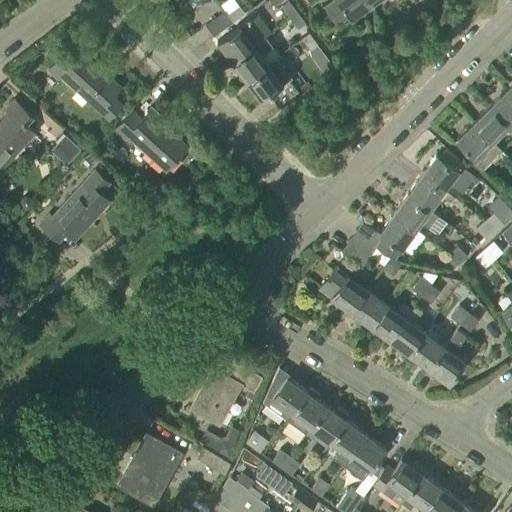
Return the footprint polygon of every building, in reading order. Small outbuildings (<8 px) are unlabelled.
[(289,17),(297,11),(288,0),(281,6),(289,17)] [(371,2),(369,0),(331,0),(322,7),(336,25),(348,17),(350,19),(371,2)] [(227,14),(233,21),(243,13),(237,6),(227,14)] [(233,21),(227,14),(224,10),(204,25),(212,36),(233,21)] [(297,11),(289,17),(298,28),(305,22),(297,11)] [(231,61),(264,36),(270,33),(255,13),(217,42),(231,61)] [(317,45),(309,34),(308,34),(301,39),(309,50),(317,45)] [(271,46),(264,36),(231,61),(246,80),(276,58),(275,57),(267,63),(260,54),(271,46)] [(123,104),(113,95),(120,87),(81,51),(74,59),(66,51),(48,70),(58,80),(62,75),(99,110),(108,119),(123,104)] [(276,58),(246,80),(260,100),(268,94),(277,106),(297,91),(293,86),(296,84),(284,68),(276,58)] [(511,91),(508,88),(491,104),(509,123),(511,120),(511,91)] [(5,107),(10,112),(0,123),(0,178),(3,175),(0,171),(0,169),(32,133),(23,124),(32,116),(13,98),(5,107)] [(491,104),(474,121),(493,140),(509,123),(491,104)] [(152,108),(141,119),(133,111),(115,130),(125,139),(128,135),(166,170),(186,147),(162,125),(165,121),(152,108)] [(493,140),(474,121),(457,139),(475,157),(472,161),(481,170),(502,149),(493,140)] [(66,163),(80,148),(64,132),(56,140),(57,141),(50,149),(66,163)] [(105,158),(107,155),(107,149),(103,145),(98,152),(105,158)] [(445,149),(439,157),(436,155),(421,174),(442,190),(461,163),(445,149)] [(100,191),(109,182),(95,170),(53,217),(49,213),(39,223),(58,241),(67,232),(75,239),(110,200),(100,191)] [(442,190),(421,174),(408,194),(429,209),(442,190)] [(437,214),(429,209),(408,194),(394,213),(415,228),(419,222),(427,228),(437,214)] [(21,208),(26,210),(31,209),(33,204),(31,199),(26,197),(22,199),(19,203),(21,208)] [(511,210),(506,204),(496,214),(503,222),(511,213),(511,210)] [(484,219),(494,230),(503,222),(496,214),(493,211),(484,219)] [(373,242),(376,245),(390,255),(394,257),(401,247),(415,228),(394,213),(380,232),(373,242)] [(494,230),(484,219),(475,227),(486,238),(494,230)] [(363,220),(356,229),(373,242),(380,232),(363,220)] [(511,239),(511,221),(502,231),(511,240),(511,239)] [(23,222),(19,226),(17,228),(24,235),(29,230),(23,222)] [(356,229),(348,240),(369,255),(376,245),(373,242),(356,229)] [(473,239),(470,243),(475,247),(479,244),(473,239)] [(369,255),(348,240),(341,249),(362,264),(369,255)] [(484,248),(494,259),(502,250),(493,240),(484,248)] [(458,263),(467,255),(457,244),(448,253),(449,254),(458,263)] [(494,259),(484,248),(475,256),(485,267),(494,259)] [(454,268),(458,263),(449,254),(445,258),(454,268)] [(394,257),(390,255),(382,266),(392,273),(400,261),(394,257)] [(350,310),(366,288),(335,266),(320,288),(350,310)] [(421,295),(430,283),(437,275),(424,272),(421,276),(420,276),(412,288),(421,295)] [(430,283),(421,295),(431,302),(440,290),(430,283)] [(386,303),(366,288),(350,310),(371,325),(386,303)] [(511,288),(506,293),(511,300),(503,309),(511,320),(511,288)] [(386,303),(371,325),(390,339),(412,310),(401,303),(396,310),(386,303)] [(460,323),(469,311),(459,304),(450,316),(460,323)] [(415,306),(412,310),(390,339),(409,353),(424,332),(422,330),(431,318),(415,306)] [(469,311),(460,323),(470,330),(478,318),(469,311)] [(457,327),(443,346),(428,367),(448,382),(463,361),(453,353),(467,335),(457,327)] [(443,346),(424,332),(409,353),(428,367),(443,346)] [(232,373),(226,370),(223,375),(213,369),(191,407),(218,422),(240,384),(253,392),(262,377),(237,363),(232,373)] [(286,419),(306,392),(286,377),(278,388),(271,383),(266,395),(283,407),(278,414),(286,419)] [(306,392),(286,419),(306,433),(311,427),(310,427),(325,406),(316,399),(319,395),(309,388),(306,392)] [(345,419),(325,406),(310,427),(311,427),(330,441),(345,419)] [(345,419),(330,441),(342,449),(335,458),(342,464),(364,433),(345,419)] [(211,441),(215,431),(202,425),(197,435),(211,441)] [(264,437),(254,430),(246,442),(255,449),(264,437)] [(364,433),(342,464),(359,476),(362,478),(369,469),(384,447),(364,433)] [(152,503),(180,453),(147,434),(118,485),(152,503)] [(202,446),(197,455),(196,457),(225,473),(231,460),(202,446)] [(281,467),(290,455),(280,449),(272,460),(281,467)] [(290,455),(281,467),(291,474),(299,462),(290,455)] [(421,473),(421,474),(425,468),(415,461),(411,467),(400,459),(388,476),(381,471),(373,481),(401,501),(421,473)] [(271,485),(280,473),(264,462),(256,474),(271,485)] [(202,482),(208,471),(196,465),(190,476),(202,482)] [(239,485),(248,491),(249,492),(252,487),(253,485),(250,483),(252,480),(241,472),(234,481),(239,485)] [(421,473),(401,501),(410,507),(414,500),(424,508),(440,487),(421,474),(421,473)] [(329,483),(319,476),(311,488),(321,495),(329,483)] [(239,485),(234,481),(229,478),(214,499),(224,506),(239,485)] [(233,511),(248,491),(239,485),(224,506),(232,511),(233,511)] [(298,504),(306,492),(296,485),(288,497),(298,504)] [(344,511),(350,511),(354,506),(363,494),(355,488),(352,486),(351,485),(344,494),(336,506),(344,511)] [(261,493),(252,487),(249,492),(258,498),(261,493)] [(425,508),(422,511),(452,511),(460,501),(440,487),(424,508),(425,508)] [(248,491),(233,511),(247,511),(258,498),(249,492),(248,491)] [(316,499),(306,492),(298,504),(307,511),(316,499)] [(258,498),(247,511),(264,511),(268,507),(269,506),(258,498)] [(475,511),(460,501),(452,511),(475,511)]
